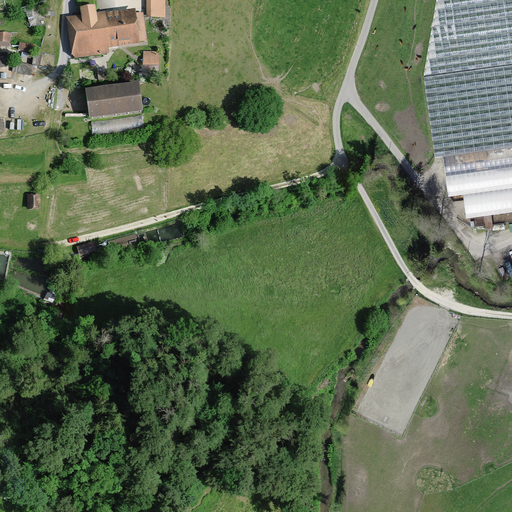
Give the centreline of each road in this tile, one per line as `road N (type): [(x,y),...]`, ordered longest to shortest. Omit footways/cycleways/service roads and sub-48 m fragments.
road 1 (track): [(40,247),(311,177),(342,158)]
road 2 (track): [(511,315),(464,310),(417,284),(342,158)]
road 3 (track): [(511,239),(480,245),(455,228),(345,87)]
